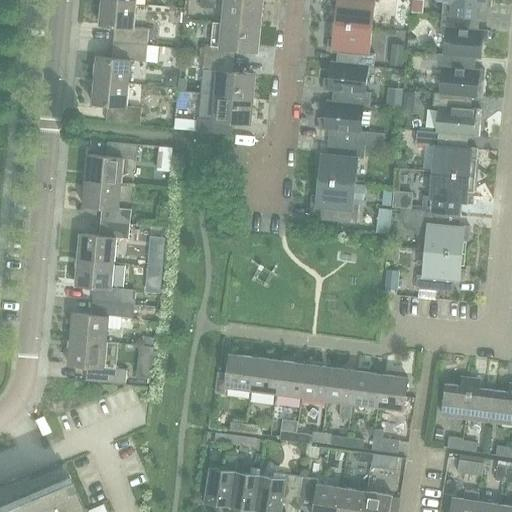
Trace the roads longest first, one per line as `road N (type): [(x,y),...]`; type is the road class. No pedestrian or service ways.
road 1 (residential): [(0,415),(23,388),(59,0)]
road 2 (residential): [(275,211),(294,0)]
road 3 (residential): [(409,511),(430,350)]
road 4 (residential): [(500,335),(511,210)]
